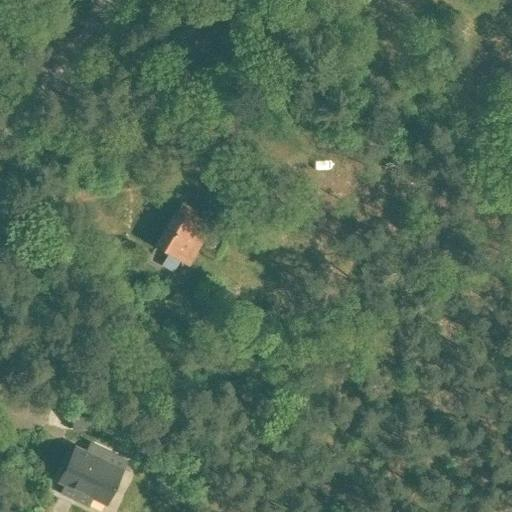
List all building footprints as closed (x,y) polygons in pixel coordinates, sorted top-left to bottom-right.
[(201,5),(183,23),(194,34),(212,16),(201,5)] [(177,205),(163,229),(196,248),(203,235),(197,232),(202,224),(191,217),(193,214),(177,205)] [(196,248),(163,229),(153,246),(180,262),(182,257),(189,261),(196,248)] [(179,262),(167,255),(161,265),(174,272),(179,262)] [(258,319),(267,326),(281,314),(273,306),(258,319)] [(102,402),(71,404),(73,430),(103,428),(102,402)] [(88,443),(85,451),(73,445),(55,482),(63,486),(59,495),(75,503),(80,494),(91,499),(105,506),(127,461),(88,443)]
